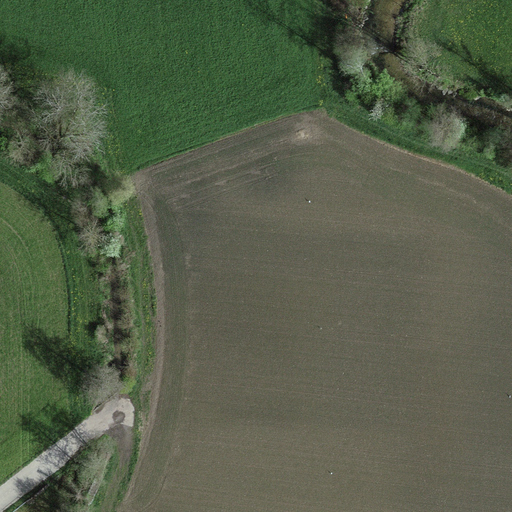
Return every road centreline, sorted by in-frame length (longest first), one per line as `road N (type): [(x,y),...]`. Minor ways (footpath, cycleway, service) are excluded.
road 1 (track): [(108,511),(127,464),(145,333),(127,159)]
road 2 (unclassified): [(0,497),(134,406)]
